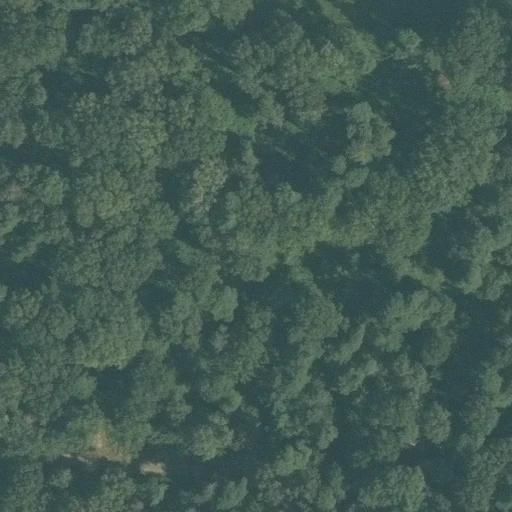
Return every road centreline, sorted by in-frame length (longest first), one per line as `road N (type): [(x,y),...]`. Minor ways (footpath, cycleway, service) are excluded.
road 1 (track): [(0,458),(511,508)]
road 2 (track): [(178,0),(90,467)]
